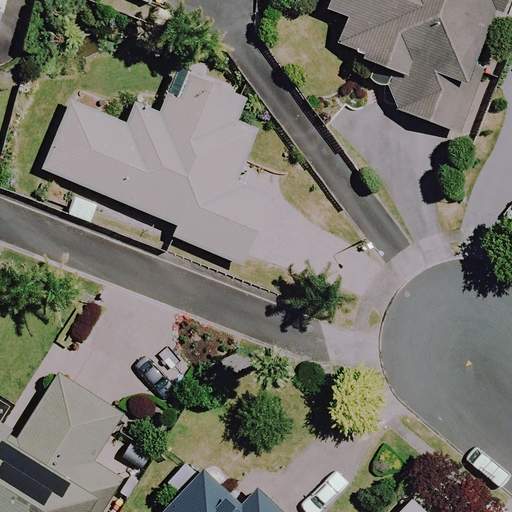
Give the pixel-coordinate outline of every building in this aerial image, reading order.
[(490,31),(501,0),(334,0),(330,11),(350,19),(338,50),(372,63),(364,82),(393,93),(387,108),(458,134),(479,77),(473,75),(487,39),(490,31)] [(243,97),(186,73),(151,59),(122,127),(71,106),(44,170),(176,225),(172,236),(239,264),(267,199),(231,184),(253,131),(233,123),(243,97)] [(121,413),(56,374),(16,440),(0,430),(0,511),(99,511),(119,480),(90,463),(121,413)] [(239,502),(204,470),(164,511),(277,511),(252,488),(239,502)] [(424,511),(411,499),(399,511),(424,511)]
